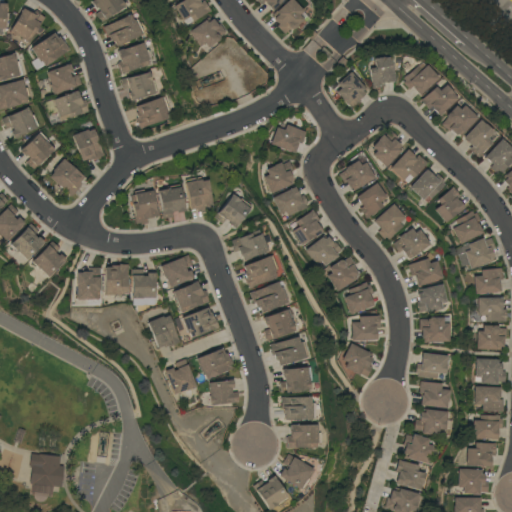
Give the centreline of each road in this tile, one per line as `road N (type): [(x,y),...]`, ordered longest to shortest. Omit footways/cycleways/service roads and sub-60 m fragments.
road 1 (residential): [(0,160),(16,182),(96,241),(207,241),(260,392),(255,448)]
road 2 (residential): [(380,402),(396,363),(401,311),(378,262),(316,176),(317,163),(341,143)]
road 3 (residential): [(297,86),(264,111),(130,159),(74,229)]
road 4 (residential): [(341,143),(380,110),(406,115),(474,179),(511,237)]
road 5 (residential): [(228,0),(341,143)]
road 6 (residential): [(53,0),(86,36),(130,159)]
road 7 (residential): [(297,86),(392,0)]
